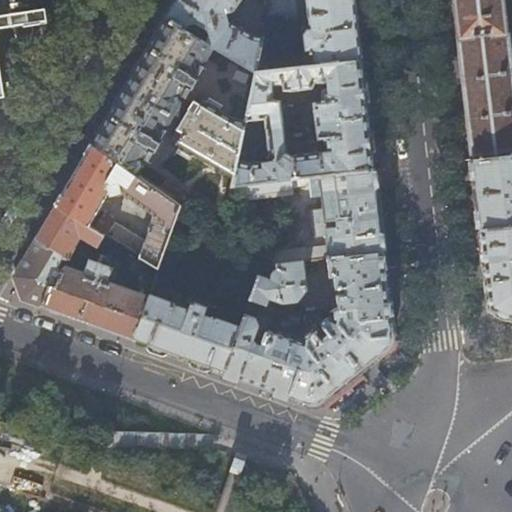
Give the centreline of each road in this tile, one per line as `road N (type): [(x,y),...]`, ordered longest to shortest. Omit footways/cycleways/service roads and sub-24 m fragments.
road 1 (tertiary): [(397,0),(436,352),(430,438)]
road 2 (residential): [(380,478),(321,443),(0,329)]
road 3 (residential): [(0,212),(126,0)]
